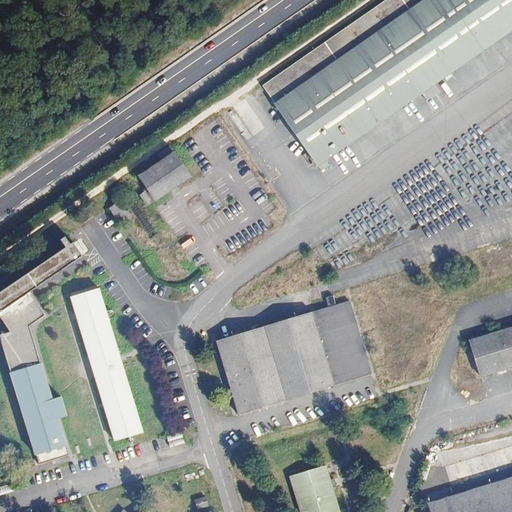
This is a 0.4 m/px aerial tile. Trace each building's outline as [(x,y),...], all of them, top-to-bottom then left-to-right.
[(511,26),(511,0),(388,0),(265,88),(284,115),(319,163),(511,26)] [(174,152),(140,176),(157,200),(191,175),(174,152)] [(118,199),(109,207),(122,224),(131,216),(118,199)] [(118,444),(147,435),(103,291),(74,300),(118,444)] [(41,457),(44,466),(74,457),(71,448),(72,447),(65,421),(73,418),(68,399),(59,402),(49,366),(47,366),(36,330),(52,318),(36,294),(6,319),(18,337),(5,340),(16,376),(15,376),(40,457),(41,457)] [(351,304),(213,342),(232,416),(373,375),(351,304)] [(511,326),(467,339),(476,374),(511,363),(511,326)] [(0,479),(13,476),(0,434),(0,479)] [(343,511),(328,465),(291,477),(301,511),(343,511)] [(511,511),(511,477),(429,503),(431,511),(511,511)] [(162,511),(148,500),(139,511),(138,511),(125,502),(116,511),(162,511)]
